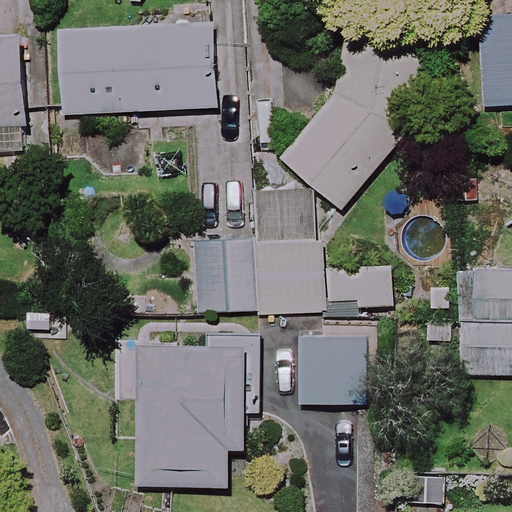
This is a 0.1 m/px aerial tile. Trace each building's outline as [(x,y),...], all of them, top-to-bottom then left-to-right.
[(511,14),(479,16),(485,129),(511,127),(511,14)] [(82,114),(218,108),(215,27),(61,33),(64,115),(82,114)] [(431,59),(356,36),(336,102),(285,159),(341,209),(409,133),(431,59)] [(0,151),(30,150),(22,37),(0,38),(0,151)] [(359,271),(324,270),(325,246),(194,241),(191,310),(322,315),(323,300),(357,301),(357,309),(397,311),(399,265),(360,263),(359,271)] [(463,320),(511,321),(511,273),(465,271),(463,320)] [(370,342),(302,342),(301,405),(369,406),(370,342)] [(265,347),(252,347),(140,343),(135,486),(231,489),(232,451),(251,451),(252,419),(265,419),(265,347)]
